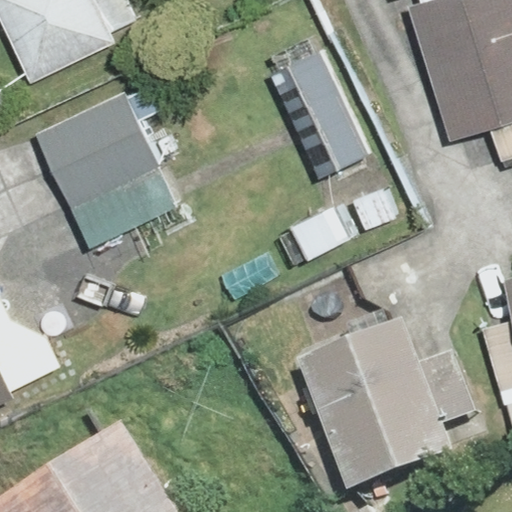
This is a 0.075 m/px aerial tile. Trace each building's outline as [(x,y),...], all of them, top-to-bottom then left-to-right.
[(0,0),(33,62),(114,20),(111,15),(132,4),(130,0),(0,0)] [(511,0),(425,0),(415,3),(455,140),(500,127),(511,162),(511,161),(511,0)] [(315,42),(269,66),(327,174),(373,150),(315,42)] [(130,83),(37,129),(97,249),(190,202),(130,83)] [(387,184),(342,206),(338,197),(286,224),(290,232),(305,262),(401,213),(387,184)] [(0,400),(68,364),(45,322),(16,314),(0,276),(0,400)] [(412,316),(299,359),(352,493),(464,450),(412,316)] [(189,511),(131,424),(0,509),(0,511),(189,511)]
